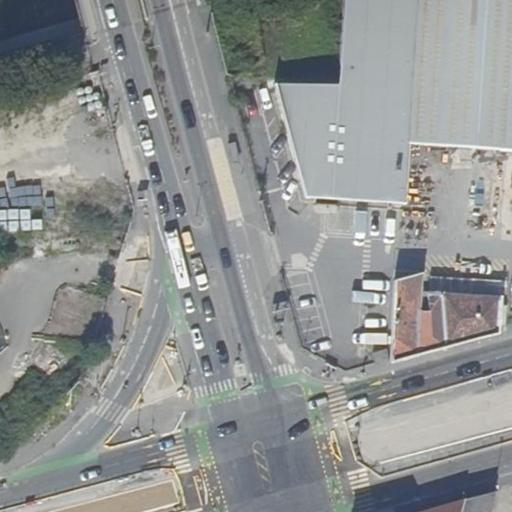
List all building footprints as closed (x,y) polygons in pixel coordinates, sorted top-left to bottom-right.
[(338,0),(337,87),(273,87),(303,200),(403,206),(408,144),(416,0),(338,0)] [(511,0),(416,0),(408,144),(496,149),(511,150),(511,0)] [(419,275),(394,281),(388,364),(439,350),(496,334),(499,292),(499,289),(496,286),(494,286),(469,284),(469,295),(425,292),(425,312),(417,311),(419,275)] [(371,355),(374,364),(388,360),(385,351),(371,355)] [(487,511),(493,491),(418,511),(487,511)]
